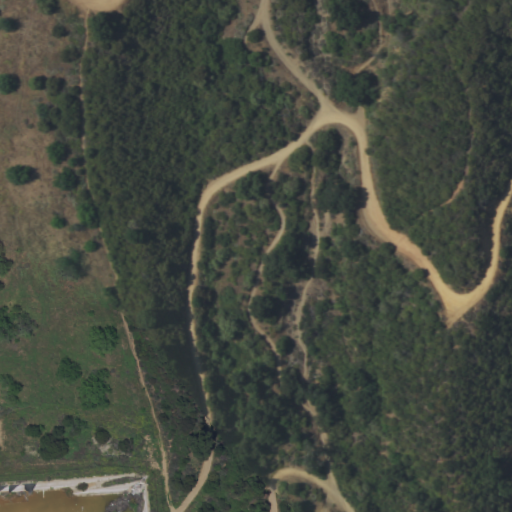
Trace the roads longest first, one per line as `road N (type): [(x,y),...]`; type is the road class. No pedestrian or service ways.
road 1 (track): [(175,511),(207,466),(209,405),(193,326),(207,193),(283,158),(320,124),(338,122),(359,144),(387,228),(443,287),(464,294),(490,271),(511,180)]
road 2 (track): [(184,500),(139,382),(81,159),(78,56),(88,0)]
road 3 (track): [(88,0),(264,14),(266,37),(283,62),(338,122)]
road 4 (track): [(375,0),(385,38),(351,130)]
road 5 (track): [(269,511),(267,480),(279,468),(322,482),(349,511)]
